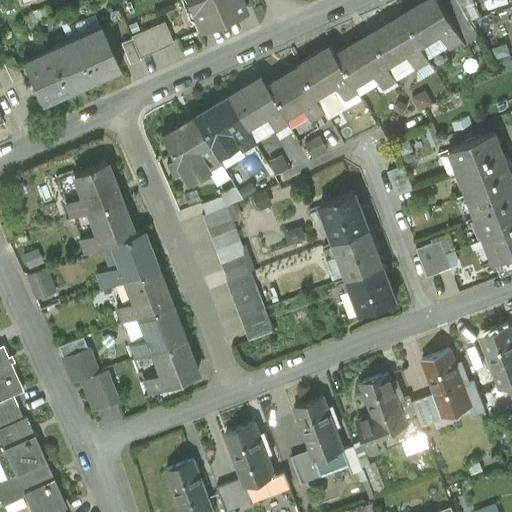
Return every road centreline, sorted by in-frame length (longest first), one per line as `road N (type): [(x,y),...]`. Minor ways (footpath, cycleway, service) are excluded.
road 1 (residential): [(239,397),(120,110)]
road 2 (residential): [(239,397),(511,291)]
road 3 (residential): [(0,253),(90,455)]
road 4 (residential): [(292,32),(120,110)]
road 5 (residential): [(90,455),(239,397)]
road 6 (residential): [(120,110),(0,162)]
